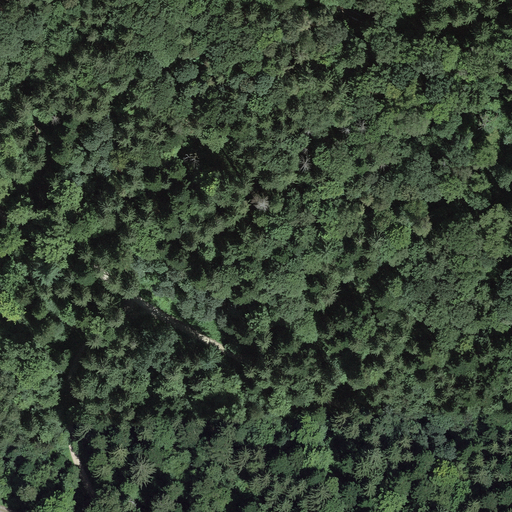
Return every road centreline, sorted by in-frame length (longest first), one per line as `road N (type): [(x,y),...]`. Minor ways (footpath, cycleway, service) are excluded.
road 1 (track): [(472,511),(366,417),(233,358),(0,211)]
road 2 (track): [(102,511),(68,436),(75,361),(109,324),(145,302)]
